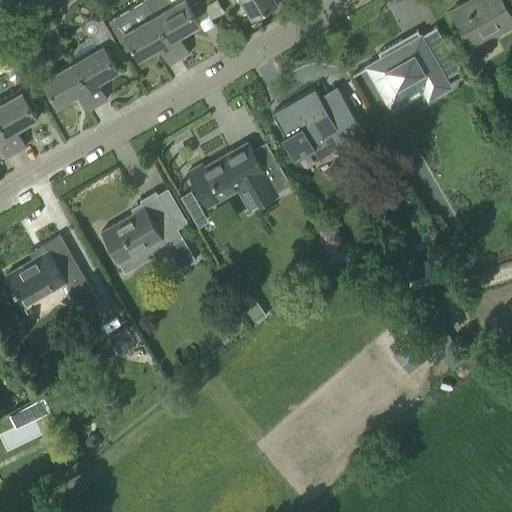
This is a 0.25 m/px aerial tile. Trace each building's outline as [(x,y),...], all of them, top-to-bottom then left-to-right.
[(179,57),(145,0),(144,0),(108,21),(125,49),(132,45),(139,57),(159,45),(169,62),(179,57)] [(145,0),(179,57),(189,51),(179,34),(198,22),(199,23),(199,22),(195,15),(206,9),(200,0),(177,0),(171,3),(169,0),(145,0)] [(242,0),(251,14),(250,15),(251,16),(277,0),(276,0),(242,0)] [(511,11),(511,12),(504,0),(480,0),(469,6),(466,1),(450,10),(472,48),(511,25),(511,11)] [(72,60),(97,104),(107,98),(97,81),(118,69),(111,57),(122,51),(112,34),(101,17),(98,20),(96,19),(95,18),(93,17),(91,17),(90,18),(89,18),(87,19),(86,20),(85,21),(84,22),(84,23),(83,25),(83,27),(84,28),(84,30),(85,31),(86,32),(88,33),(90,34),(97,46),(72,60)] [(422,31),(366,63),(392,109),(424,90),(428,98),(452,85),(448,77),(422,31)] [(72,60),(42,78),(57,104),(58,103),(77,92),(88,109),(97,104),(72,60)] [(273,111),(286,134),(282,136),(295,158),(314,147),(320,158),(346,143),(344,140),(362,130),(337,86),(332,89),(333,92),(321,99),(314,87),(273,111)] [(0,123),(16,150),(25,145),(15,127),(35,116),(36,116),(26,99),(21,90),(20,87),(6,95),(0,98),(0,123)] [(0,145),(6,156),(16,150),(0,123),(0,145)] [(206,205),(236,188),(248,209),(261,202),(262,203),(278,194),(248,141),(247,141),(251,149),(237,158),(232,150),(204,166),(203,163),(187,172),(206,205)] [(194,188),(182,195),(200,225),(212,218),(194,188)] [(195,259),(156,190),(139,199),(143,206),(101,231),(119,262),(161,237),(179,268),(195,259)] [(483,201),(442,224),(454,245),(465,238),(462,233),(492,216),(497,213),(488,198),(483,201)] [(23,306),(25,305),(64,282),(83,313),(100,303),(60,233),(29,251),(33,258),(5,274),(23,306)] [(266,313),(246,285),(235,293),(255,321),(266,313)] [(392,352),(409,373),(437,349),(451,366),(463,355),(433,318),(392,352)] [(119,351),(137,340),(127,325),(110,337),(119,351)] [(42,395),(29,403),(36,417),(50,411),(42,395)] [(43,415),(0,434),(0,435),(10,456),(53,436),(43,415)]
